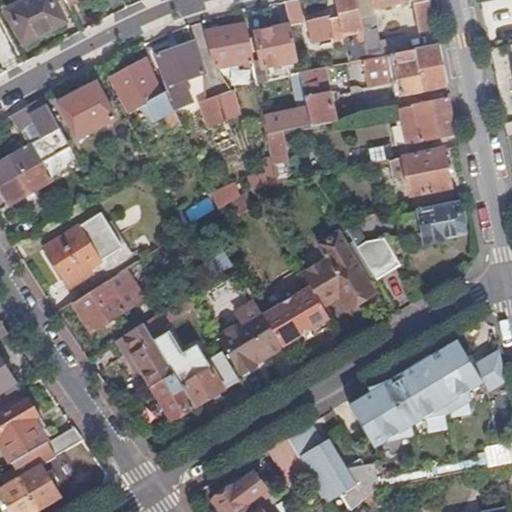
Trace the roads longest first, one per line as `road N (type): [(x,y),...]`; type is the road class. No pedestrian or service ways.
road 1 (residential): [(508,280),(151,491)]
road 2 (residential): [(454,0),(508,280)]
road 3 (residential): [(151,491),(0,260)]
road 4 (residential): [(220,0),(160,18),(0,101)]
